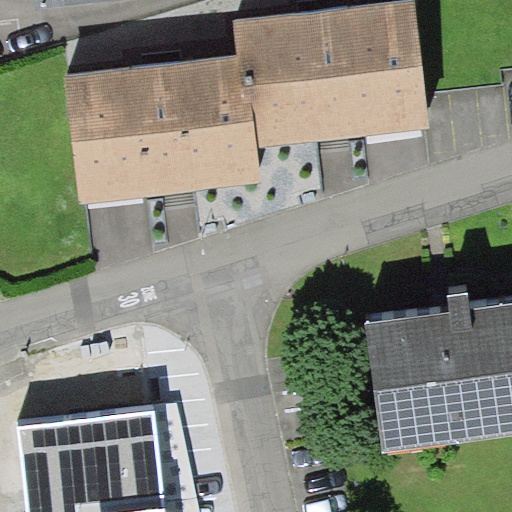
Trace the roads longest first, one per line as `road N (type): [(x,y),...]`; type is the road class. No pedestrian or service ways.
road 1 (residential): [(210,275),(511,184)]
road 2 (residential): [(269,511),(210,275)]
road 3 (residential): [(0,335),(210,275)]
